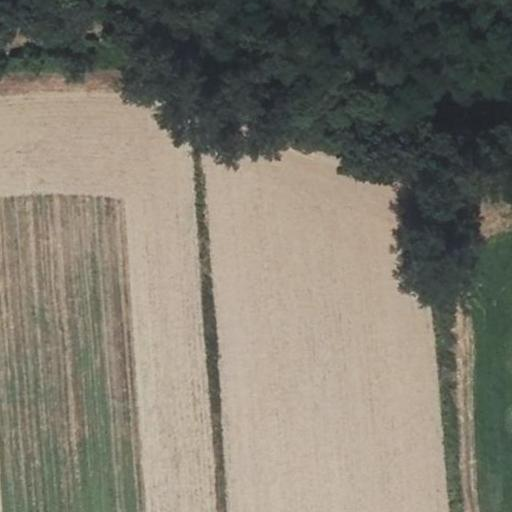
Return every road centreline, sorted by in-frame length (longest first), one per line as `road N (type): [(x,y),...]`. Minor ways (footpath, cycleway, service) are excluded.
road 1 (track): [(511,97),(368,89),(160,15)]
road 2 (track): [(0,31),(73,17),(160,15)]
